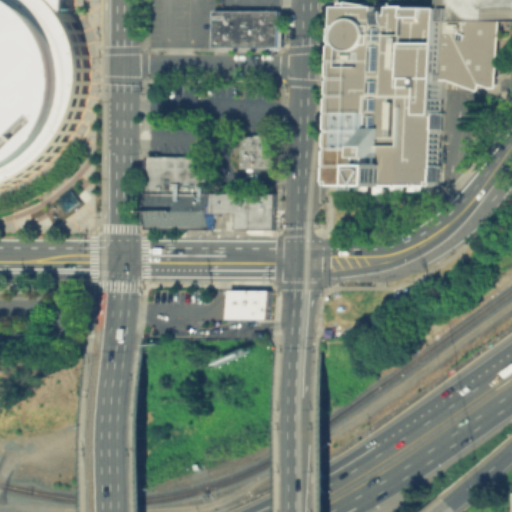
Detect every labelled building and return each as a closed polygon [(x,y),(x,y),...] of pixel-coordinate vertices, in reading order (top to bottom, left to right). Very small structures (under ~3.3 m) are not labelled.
[(0,0),(73,0),(73,13),(83,34),(87,49),(90,61),(90,77),(88,92),(85,110),(77,126),(56,154),(47,164),(38,172),(26,180),(13,187),(0,192),(0,0)] [(447,6),(447,0),(511,0),(511,19),(506,19),(449,20),(449,6),(447,6)] [(449,79),(449,185),(339,183),(341,4),(381,4),(396,4),(414,4),(414,6),(447,6),(449,6),(449,20),(506,19),(506,87),(499,87),(489,84),(487,90),(456,79),(449,79)] [(214,16),(214,49),(282,49),(282,16),(214,16)] [(246,137),(279,137),(279,169),(246,169),(246,137)] [(149,158),(214,158),(214,229),(149,229),(149,158)] [(216,212),(216,191),(282,191),(282,228),(242,227),(242,212),(216,212)] [(82,198),(94,211),(81,222),(70,210),(82,198)] [(237,288),(278,288),(277,317),(237,317),(237,288)]
